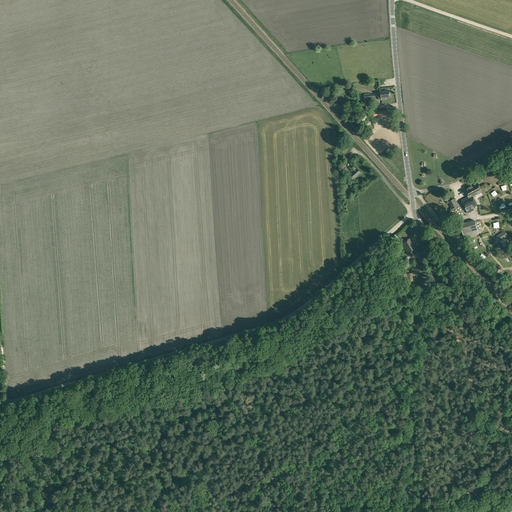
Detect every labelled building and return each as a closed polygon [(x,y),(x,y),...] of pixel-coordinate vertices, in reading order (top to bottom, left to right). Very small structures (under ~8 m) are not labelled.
[(380,92),(380,93),(377,93),(377,96),(378,96),(379,100),(381,99),(385,99),(385,97),(389,97),(388,91),(380,92)] [(340,168),(346,175),(350,171),(344,164),(340,168)] [(351,173),(351,174),(349,176),(353,179),(354,177),(355,178),(360,173),(357,168),(353,164),(349,168),(352,172),(351,173)] [(466,188),(470,195),(470,197),(473,196),(481,192),(476,184),(473,186),(472,185),(466,188)] [(470,197),(470,195),(461,200),(468,213),(474,210),(472,207),(477,205),(473,196),(470,197)] [(452,209),(457,206),(454,198),(448,201),(452,209)] [(475,220),(460,224),(464,239),(479,235),(475,220)] [(504,230),(495,236),(499,242),(508,236),(504,230)] [(410,238),(402,243),(409,253),(416,249),(410,238)] [(404,276),(402,276),(403,281),(404,281),(404,286),(410,285),(409,281),(413,281),(412,273),(407,273),(404,274),(404,276)]
